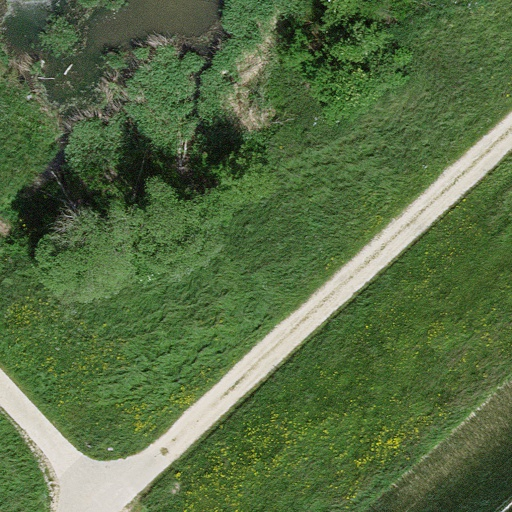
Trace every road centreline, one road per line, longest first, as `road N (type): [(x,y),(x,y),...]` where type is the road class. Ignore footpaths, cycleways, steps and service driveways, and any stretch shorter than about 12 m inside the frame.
road 1 (track): [(108,507),(511,135)]
road 2 (track): [(0,390),(108,507)]
